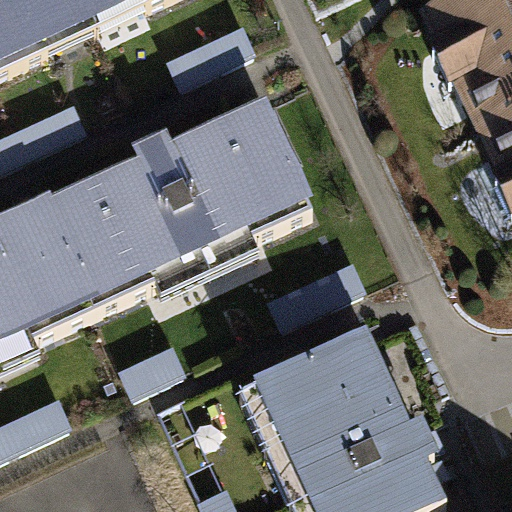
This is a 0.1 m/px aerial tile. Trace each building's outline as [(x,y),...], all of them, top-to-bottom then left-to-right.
[(0,0),(0,77),(166,0),(0,0)] [(511,0),(460,0),(416,21),(511,224),(511,0)] [(243,34),(169,69),(182,95),(255,60),(243,34)] [(129,170),(80,192),(129,298),(309,217),(260,110),(168,152),(162,139),(124,157),(129,170)] [(73,115),(0,149),(0,181),(86,141),(73,115)] [(0,356),(129,298),(80,192),(45,208),(42,202),(0,220),(0,356)] [(350,276),(276,311),(289,336),(362,302),(350,276)] [(410,443),(368,348),(240,404),(287,511),(440,511),(427,480),(441,474),(424,436),(410,443)] [(175,356),(122,380),(134,408),(188,383),(175,356)] [(58,409),(0,435),(0,469),(71,436),(58,409)]
